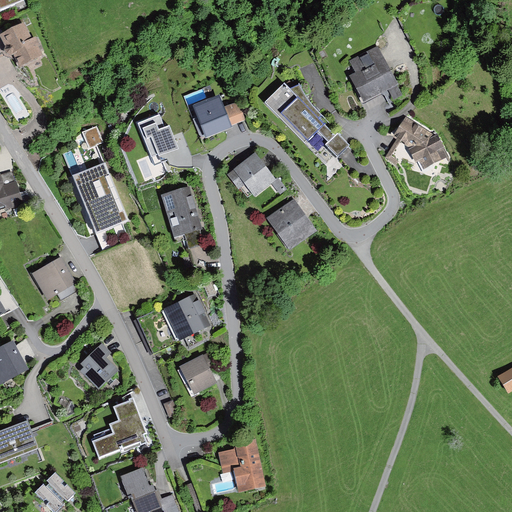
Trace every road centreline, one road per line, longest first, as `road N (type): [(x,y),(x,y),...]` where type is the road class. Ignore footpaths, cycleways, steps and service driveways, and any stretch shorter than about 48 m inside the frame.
road 1 (residential): [(169,442),(213,437),(236,411),(231,298),(208,165),(246,141),(275,147),(339,231),(355,235),(382,221),(393,203),(363,132)]
road 2 (track): [(348,235),(425,340),(511,431)]
road 3 (residential): [(0,125),(102,290)]
road 4 (track): [(425,340),(373,511)]
road 5 (residential): [(102,290),(169,442)]
road 6 (residential): [(102,290),(82,330),(59,351),(39,346),(19,315)]
